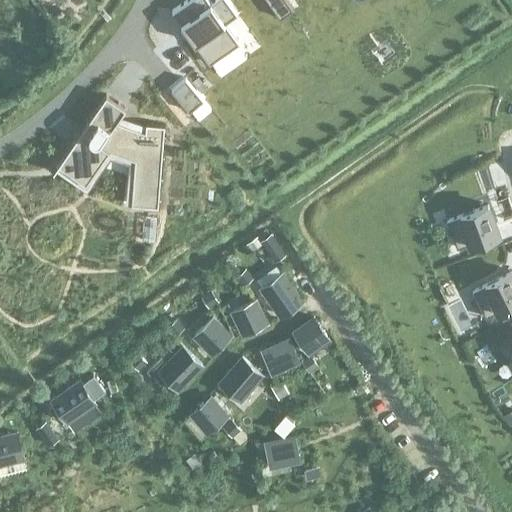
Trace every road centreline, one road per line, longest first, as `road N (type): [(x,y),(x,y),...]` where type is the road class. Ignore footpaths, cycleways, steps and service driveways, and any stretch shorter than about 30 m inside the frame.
road 1 (residential): [(475,511),(298,256)]
road 2 (residential): [(141,0),(127,34),(79,91),(0,149)]
